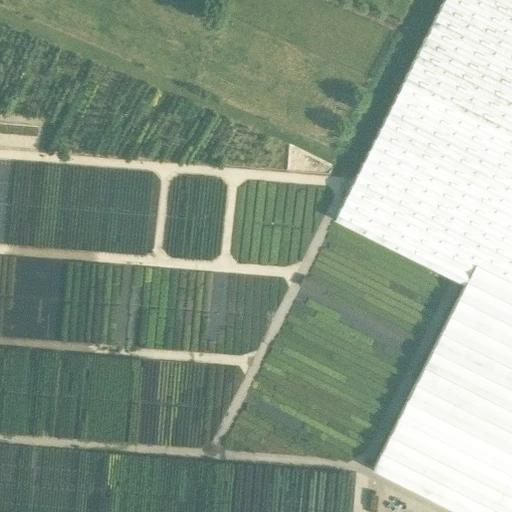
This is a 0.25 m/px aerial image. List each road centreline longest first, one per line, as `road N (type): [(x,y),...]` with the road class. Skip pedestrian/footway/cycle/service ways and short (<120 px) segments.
road 1 (track): [(0,155),(333,181),(341,193),(211,452)]
road 2 (track): [(0,435),(362,464)]
road 3 (track): [(0,249),(301,273)]
road 4 (track): [(0,342),(256,363)]
